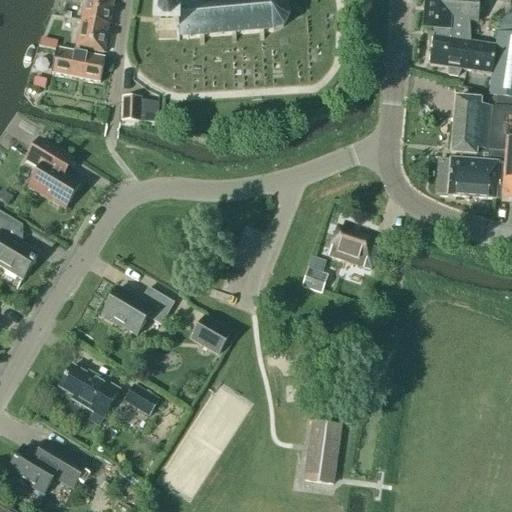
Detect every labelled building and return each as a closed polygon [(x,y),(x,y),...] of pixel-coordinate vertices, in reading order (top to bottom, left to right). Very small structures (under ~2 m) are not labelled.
[(86,0),(83,22),(109,27),(113,4),(93,0),(86,0)] [(283,30),(288,22),(287,10),(281,1),(277,0),(240,0),(197,3),(185,4),(179,4),(179,1),(177,1),(177,10),(156,11),(156,18),(157,23),(158,37),(160,37),(161,44),(180,43),(180,44),(182,44),(182,43),(268,36),(273,35),(283,30)] [(425,0),(423,30),(436,31),(469,34),(469,23),(478,23),(480,0),(425,0)] [(433,39),(429,68),(492,76),(489,97),(497,98),(511,101),(511,18),(510,19),(509,19),(508,19),(507,20),(506,21),(505,21),(504,22),(503,23),(502,24),(502,25),(501,26),(500,27),(499,34),(498,34),(496,48),(469,44),(469,34),(436,31),(435,39),(433,39)] [(100,60),(101,55),(103,55),(109,27),(83,22),(77,50),(89,53),(88,58),(100,60)] [(50,48),(57,50),(59,42),(51,40),(50,48)] [(105,61),(100,60),(88,58),(57,51),(53,75),(100,85),(105,61)] [(511,101),(497,98),(494,111),(480,109),(481,102),(455,100),(447,198),(495,202),(502,202),(502,203),(511,203),(511,101)] [(140,124),(141,100),(123,99),(122,123),(140,124)] [(58,157),(37,145),(26,163),(40,171),(28,190),(64,212),(81,185),(64,175),(52,167),(58,157)] [(52,167),(64,175),(71,165),(58,157),(52,167)] [(0,195),(0,201),(8,207),(13,199),(2,192),(0,195)] [(0,268),(22,282),(38,256),(7,238),(15,224),(0,214),(0,268)] [(338,230),(328,258),(363,269),(372,242),(338,230)] [(302,289),(321,295),(327,280),(307,273),(302,289)] [(136,338),(147,320),(161,328),(174,306),(148,290),(140,303),(118,290),(102,318),(136,338)] [(217,357),(231,335),(205,319),(191,342),(217,357)] [(102,420),(119,393),(96,379),(94,382),(71,368),(59,390),(73,399),(71,402),(102,420)] [(134,387),(124,404),(148,419),(158,403),(134,387)] [(304,483),(332,486),(340,428),(312,424),(304,483)] [(22,450),(8,474),(44,496),(54,480),(73,491),(86,469),(46,444),(37,458),(22,450)] [(119,476),(109,493),(135,510),(146,493),(119,476)]
